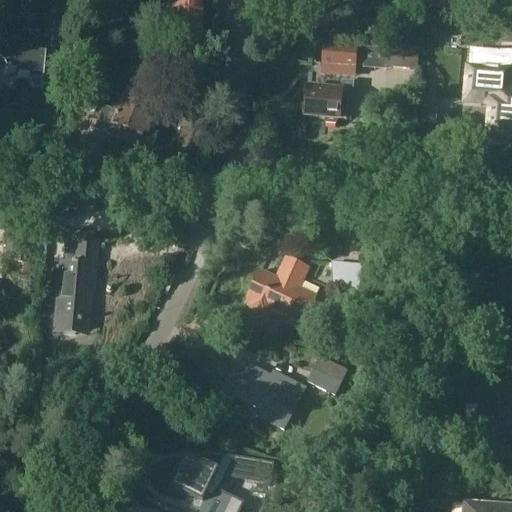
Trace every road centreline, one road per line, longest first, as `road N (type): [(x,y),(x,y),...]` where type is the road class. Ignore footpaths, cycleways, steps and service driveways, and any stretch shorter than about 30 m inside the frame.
road 1 (unclassified): [(78,511),(222,192)]
road 2 (residential): [(511,217),(236,193)]
road 3 (residential): [(222,192),(0,171)]
road 4 (residential): [(233,88),(182,89),(90,0)]
